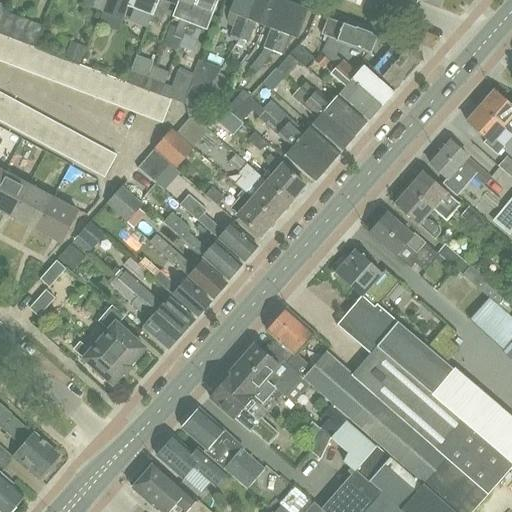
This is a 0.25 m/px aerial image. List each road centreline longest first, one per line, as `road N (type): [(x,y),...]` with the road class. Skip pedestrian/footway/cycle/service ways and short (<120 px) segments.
road 1 (secondary): [(122,449),(481,41)]
road 2 (residential): [(122,449),(0,343)]
